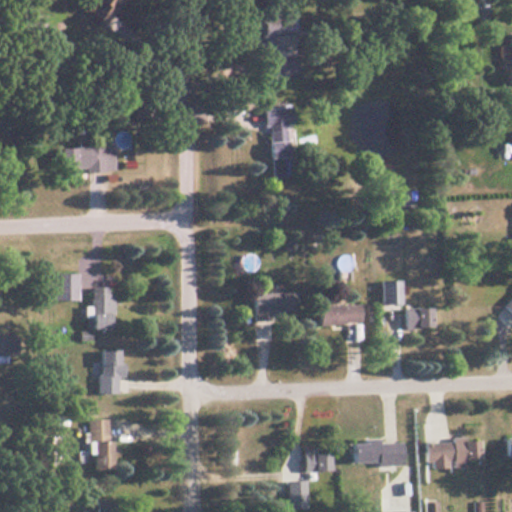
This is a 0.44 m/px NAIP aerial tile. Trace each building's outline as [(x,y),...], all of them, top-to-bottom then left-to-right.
[(251,50),(273,49),(272,32),(282,31),(281,13),(249,14),(251,50)] [(289,59),(269,59),(269,75),(289,75),(289,59)] [(258,108),(262,158),(285,157),(283,125),(288,124),(286,107),(258,108)] [(108,147),(53,147),(53,171),(108,171),(108,147)] [(404,189),(382,189),(382,206),(404,206),(404,189)] [(72,300),(72,273),(42,273),(42,300),(72,300)] [(377,279),(377,305),(398,305),(398,279),(377,279)] [(106,288),(86,288),(86,328),(106,328),(106,288)] [(511,292),(499,305),(511,319),(511,292)] [(246,293),(246,319),(277,319),(277,293),(246,293)] [(357,304),(308,305),(308,325),(357,324),(357,304)] [(427,307),(399,307),(399,327),(427,327),(427,307)] [(0,334),(0,356),(10,356),(10,334),(0,334)] [(93,394),(111,394),(111,377),(114,377),(114,350),(93,350),(93,394)] [(105,419),(85,419),(85,470),(105,469),(105,419)] [(511,435),(500,435),(500,457),(511,457),(511,435)] [(419,442),(420,461),(427,461),(427,467),(459,467),(459,459),(473,459),(473,438),(445,438),(445,442),(419,442)] [(346,440),(346,464),(396,464),(396,440),(346,440)] [(297,449),(297,470),(317,470),(317,449),(297,449)] [(86,511),(105,511),(105,500),(86,500),(86,511)]
